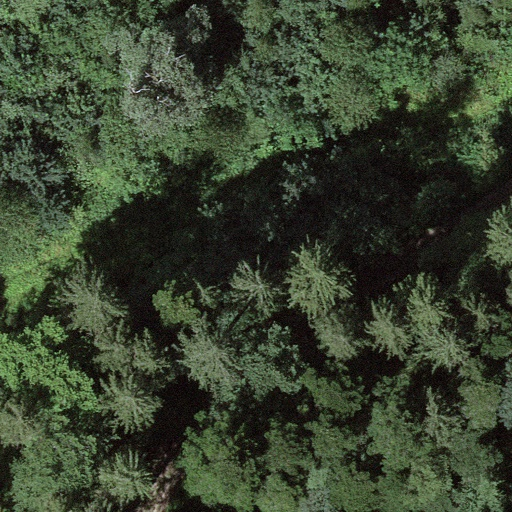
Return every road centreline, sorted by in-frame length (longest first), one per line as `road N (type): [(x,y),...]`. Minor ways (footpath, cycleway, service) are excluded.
road 1 (track): [(511,98),(308,170),(0,295)]
road 2 (track): [(138,511),(229,368),(352,280),(511,190)]
